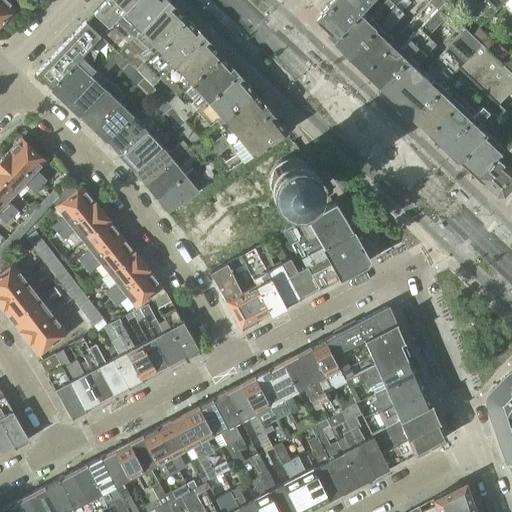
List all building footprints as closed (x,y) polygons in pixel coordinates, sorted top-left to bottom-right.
[(0,0),(0,21),(13,8),(4,0),(0,0)] [(104,0),(90,16),(84,21),(99,35),(104,29),(131,0),(104,0)] [(112,47),(117,52),(122,47),(167,0),(166,0),(131,0),(104,29),(99,35),(105,41),(112,47)] [(145,57),(157,45),(184,17),(175,9),(167,0),(122,47),(117,52),(133,67),(138,62),(139,63),(145,57)] [(319,24),(333,37),(357,12),(363,6),(357,0),(332,0),(317,17),(313,21),(312,21),(312,22),(312,23),(312,24),(313,25),(314,26),(315,26),(316,26),(317,26),(318,25),(319,24)] [(344,52),(347,56),(394,5),(399,0),(384,0),(365,20),(357,12),(333,37),(332,39),(344,52)] [(442,0),(430,0),(428,3),(436,10),(445,2),(442,0)] [(457,0),(451,8),(452,8),(457,14),(458,13),(465,20),(476,9),(466,0),(457,0)] [(483,0),(482,2),(494,13),(504,0),(483,0)] [(363,71),(379,86),(426,36),(452,8),(451,8),(449,6),(445,2),(436,10),(418,29),(397,51),(389,44),(363,71)] [(351,60),(363,71),(389,44),(381,37),(403,14),(394,5),(347,56),(351,60)] [(157,82),(160,78),(175,64),(202,35),(198,31),(184,17),(157,45),(145,57),(160,72),(153,78),(157,82)] [(35,73),(49,87),(80,56),(85,50),(99,35),(84,21),(35,73)] [(481,26),(479,28),(471,36),(480,44),(485,49),(494,39),(489,34),(481,26)] [(395,101),(412,117),(480,44),(471,36),(466,31),(464,29),(428,67),(395,101)] [(99,35),(85,50),(92,57),(105,41),(99,35)] [(175,64),(160,78),(176,95),(218,53),(202,35),(175,64)] [(379,86),(395,101),(428,67),(419,59),(434,43),(426,36),(379,86)] [(496,42),(488,51),(496,60),(499,62),(507,53),(496,42)] [(412,117),(428,132),(496,60),(488,51),(485,49),(480,44),(412,117)] [(108,56),(122,69),(127,64),(113,51),(108,56)] [(182,121),(195,110),(206,101),(234,71),(218,53),(176,95),(168,104),(171,107),(182,121)] [(511,53),(501,64),(511,74),(511,75),(511,53)] [(49,87),(64,101),(94,70),(80,56),(49,87)] [(95,68),(102,75),(114,63),(107,56),(95,68)] [(138,62),(133,67),(140,75),(143,78),(151,87),(157,82),(153,78),(160,72),(145,57),(139,63),(138,62)] [(428,132),(443,146),(511,74),(501,64),(499,62),(496,60),(428,132)] [(127,73),(136,84),(143,78),(140,75),(133,67),(127,73)] [(79,115),(109,83),(110,82),(102,75),(95,68),(94,70),(64,101),(79,115)] [(219,117),(222,120),(252,90),(245,83),(234,71),(206,101),(195,110),(209,126),(219,117)] [(443,146),(457,159),(504,110),(497,104),(511,88),(511,75),(511,74),(443,146)] [(143,78),(136,84),(146,95),(152,88),(151,87),(143,78)] [(80,116),(92,128),(118,102),(123,97),(109,83),(79,115),(80,116)] [(235,135),(237,138),(267,109),(259,99),(252,90),(222,120),(228,126),(221,132),(222,134),(227,141),(235,135)] [(154,103),(164,113),(171,107),(168,104),(161,96),(154,103)] [(105,141),(106,142),(132,116),(118,102),(92,128),(105,140),(105,141)] [(164,113),(177,127),(183,122),(182,121),(171,107),(164,113)] [(244,147),(220,165),(225,172),(244,160),(244,159),(251,155),(269,143),(286,132),(273,116),(267,109),(237,138),(244,147)] [(457,159),(474,176),(502,147),(491,137),(510,116),(504,110),(457,159)] [(107,142),(119,155),(146,130),(132,116),(106,142),(107,143),(107,142)] [(191,143),(192,142),(197,138),(183,122),(177,127),(178,129),(178,128),(191,143)] [(131,168),(159,144),(166,137),(152,124),(146,130),(119,155),(131,167),(131,168)] [(206,148),(210,152),(214,157),(230,144),(227,141),(222,134),(206,148)] [(511,134),(502,147),(474,176),(477,179),(479,180),(493,193),(494,194),(499,194),(501,194),(501,193),(510,184),(511,184),(511,182),(511,134)] [(5,153),(4,154),(39,186),(45,179),(35,169),(43,160),(20,138),(5,154),(5,153)] [(210,152),(206,148),(197,138),(192,142),(204,157),(210,152)] [(133,169),(144,182),(171,159),(160,145),(159,144),(131,168),(132,170),(133,169)] [(155,196),(155,197),(184,174),(176,165),(181,164),(193,154),(186,147),(171,159),(144,182),(155,196)] [(0,158),(0,178),(14,192),(23,183),(33,193),(39,186),(4,154),(0,158)] [(306,162),(305,161),(302,160),(300,158),(297,157),(295,157),(292,156),(289,156),(287,157),(284,157),(281,158),(279,160),(277,161),(275,163),(273,165),(271,167),(270,169),(269,172),(268,175),(268,177),(267,180),(268,183),(268,185),(269,188),(270,191),(272,193),(273,195),(275,197),(277,199),(280,200),(282,201),(285,202),(287,203),(290,203),(293,203),(295,203),(298,202),(301,201),(303,200),(305,198),(307,196),(309,194),(311,192),(312,189),(313,187),(314,184),(314,182),(314,179),(314,176),(313,174),(312,171),(311,169),(310,166),(308,164),(306,162)] [(167,210),(180,201),(204,185),(190,168),(184,174),(155,197),(156,198),(157,198),(166,210),(167,210)] [(0,178),(0,206),(11,217),(17,210),(6,201),(14,192),(0,178)] [(52,202),(55,206),(75,190),(70,184),(58,195),(52,202)] [(56,232),(93,203),(80,186),(75,190),(55,206),(63,216),(51,226),(50,226),(42,233),(47,239),(56,232)] [(0,258),(52,202),(58,195),(52,190),(0,246),(0,258)] [(74,230),(82,240),(107,220),(108,219),(94,202),(93,203),(56,232),(62,240),(74,230)] [(332,203),(293,224),(282,230),(291,246),(292,249),(298,260),(351,231),(344,218),(343,217),(334,202),(332,203)] [(0,206),(0,219),(4,224),(11,217),(0,206)] [(77,259),(83,266),(120,236),(107,220),(82,240),(89,249),(77,259)] [(25,237),(67,291),(86,316),(92,325),(102,318),(34,230),(25,237)] [(298,260),(302,267),(305,268),(308,273),(359,245),(351,231),(298,260)] [(100,263),(108,272),(133,252),(120,236),(83,266),(88,273),(100,263)] [(253,248),(282,306),(297,298),(279,262),(272,266),(260,243),(253,247),(253,248)] [(359,245),(308,273),(317,288),(351,270),(364,263),(364,264),(366,257),(366,258),(359,245)] [(239,255),(253,284),(268,313),(282,306),(253,248),(239,255)] [(276,257),(279,262),(297,298),(317,288),(308,273),(305,268),(302,267),(292,272),(285,260),(287,259),(281,248),(273,252),(276,257)] [(103,292),(109,299),(147,269),(134,251),(133,252),(108,272),(116,282),(103,292)] [(0,299),(25,280),(12,263),(0,272),(0,299)] [(254,321),(233,277),(225,263),(209,272),(240,328),(254,321)] [(147,269),(109,299),(114,305),(127,296),(135,306),(160,286),(147,269)] [(241,273),(233,277),(254,321),(268,313),(253,284),(248,287),(241,273)] [(2,308),(10,319),(38,297),(25,280),(0,299),(0,306),(1,309),(2,308)] [(170,302),(166,294),(153,301),(157,309),(170,302)] [(18,330),(23,336),(52,314),(38,297),(10,319),(18,330)] [(146,305),(139,309),(169,365),(182,358),(167,329),(161,332),(146,305)] [(383,307),(322,339),(330,355),(340,350),(362,339),(394,321),(389,309),(387,305),(383,307)] [(146,340),(139,343),(155,372),(169,365),(139,309),(139,308),(131,312),(134,316),(146,340)] [(160,316),(167,329),(182,358),(198,350),(174,308),(160,316)] [(52,314),(23,336),(28,343),(28,342),(37,353),(66,332),(52,314)] [(118,318),(110,323),(141,380),(155,372),(139,343),(133,347),(120,323),(118,318)] [(402,340),(394,321),(362,339),(370,357),(402,340)] [(118,354),(111,358),(127,387),(141,380),(110,323),(103,326),(118,354)] [(78,366),(82,373),(97,403),(112,395),(87,348),(85,344),(82,340),(81,337),(74,341),(82,356),(86,362),(78,366)] [(87,338),(82,340),(85,344),(87,348),(91,346),(87,338)] [(322,339),(308,347),(323,376),(330,390),(345,382),(344,380),(340,372),(330,355),(322,339)] [(344,380),(345,382),(347,387),(351,385),(352,385),(363,380),(409,356),(402,340),(370,357),(374,364),(353,375),(344,380)] [(91,346),(87,348),(112,395),(127,387),(111,358),(105,361),(95,343),(91,346)] [(308,347),(294,354),(317,397),(327,417),(335,413),(332,407),(327,399),(324,393),(317,380),(323,376),(308,347)] [(54,353),(53,353),(84,410),(97,403),(82,373),(76,376),(69,363),(68,363),(61,349),(54,353)] [(330,355),(340,372),(349,367),(340,350),(330,355)] [(84,410),(53,353),(46,357),(38,361),(53,388),(65,408),(69,414),(70,417),(84,410)] [(294,354),(281,361),(296,391),(302,387),(309,401),(317,397),(294,354)] [(363,380),(366,387),(366,388),(370,386),(374,394),(416,371),(409,356),(363,380)] [(281,361),(266,369),(288,412),(296,408),(289,394),(296,391),(281,361)] [(344,380),(353,375),(349,367),(340,372),(344,380)] [(266,369),(252,376),(267,406),(274,402),(281,416),(288,412),(266,369)] [(372,404),(376,412),(422,387),(416,371),(374,394),(377,401),(372,404)] [(487,404),(498,434),(511,428),(511,375),(509,371),(490,392),(489,392),(488,394),(487,396),(487,398),(487,400),(487,402),(487,404)] [(252,376),(238,384),(264,433),(272,429),(268,422),(261,409),(267,406),(252,376)] [(238,384),(224,391),(239,420),(246,417),(257,436),(264,433),(238,384)] [(394,411),(398,420),(430,403),(422,387),(376,412),(363,419),(366,426),(394,411)] [(0,391),(0,424),(13,447),(28,439),(0,391)] [(224,391),(210,398),(233,441),(240,437),(233,424),(239,420),(224,391)] [(338,404),(341,410),(355,404),(352,398),(352,397),(338,404)] [(210,398),(196,405),(212,435),(218,431),(225,445),(235,465),(243,461),(238,451),(233,441),(210,398)] [(370,434),(371,436),(379,452),(437,421),(430,403),(398,420),(370,434)] [(355,404),(341,410),(344,417),(351,413),(358,410),(355,404)] [(196,405),(182,413),(205,455),(212,452),(205,438),(212,435),(196,405)] [(344,417),(341,410),(335,413),(327,417),(325,419),(328,425),(329,427),(345,419),(344,417)] [(351,432),(374,475),(387,468),(379,452),(371,436),(363,440),(356,427),(359,426),(354,416),(360,413),(358,410),(351,413),(344,417),(345,419),(347,425),(350,429),(351,432)] [(182,413),(168,420),(183,450),(190,446),(198,460),(208,479),(215,476),(212,468),(205,457),(205,455),(182,413)] [(296,426),(299,432),(309,427),(313,425),(309,417),(296,425),(296,426)] [(309,427),(314,437),(342,492),(358,483),(342,451),(336,440),(329,444),(321,428),(328,425),(325,419),(313,425),(309,427)] [(168,420),(155,427),(178,470),(184,466),(177,453),(183,450),(168,420)] [(379,452),(387,468),(413,454),(445,438),(437,421),(379,452)] [(0,454),(13,447),(0,424),(0,454)] [(140,435),(156,464),(163,478),(178,470),(155,427),(140,435)] [(511,428),(498,434),(507,459),(511,457),(511,428)] [(342,451),(358,483),(374,475),(351,432),(350,429),(341,433),(348,448),(342,451)] [(272,447),(268,440),(264,433),(257,436),(264,451),(272,447)] [(126,442),(160,506),(166,502),(173,499),(169,492),(163,495),(156,481),(149,467),(156,464),(140,435),(126,442)] [(233,441),(238,451),(245,447),(240,437),(233,441)] [(311,467),(327,499),(342,492),(314,437),(307,441),(318,463),(311,467)] [(146,511),(148,511),(154,509),(160,506),(126,442),(113,449),(129,478),(134,475),(142,489),(149,503),(143,506),(146,511)] [(280,483),(295,511),(303,511),(312,507),(289,460),(280,442),(272,447),(281,464),(289,479),(280,483)] [(121,482),(129,478),(113,449),(98,457),(127,511),(136,511),(132,503),(128,496),(121,482)] [(289,460),(312,507),(327,499),(311,467),(304,471),(297,456),(289,460)] [(117,507),(119,511),(127,511),(98,457),(84,464),(107,507),(114,503),(117,507)] [(258,476),(276,511),(295,511),(280,483),(274,487),(267,472),(266,472),(261,461),(253,464),(258,476)] [(223,463),(212,468),(215,476),(227,470),(229,469),(225,462),(223,463)] [(84,464),(70,471),(91,511),(101,511),(100,510),(107,507),(84,464)] [(91,511),(70,471),(56,479),(72,507),(78,504),(82,511),(91,511)] [(222,484),(217,476),(207,482),(212,490),(222,484)] [(251,498),(258,511),(276,511),(258,476),(252,479),(260,494),(251,498)] [(56,479),(43,486),(56,511),(59,511),(63,510),(63,511),(74,511),(72,507),(56,479)] [(192,489),(196,486),(192,479),(186,482),(190,490),(192,489)] [(192,489),(203,511),(214,511),(206,495),(211,492),(206,481),(201,484),(196,486),(192,489)] [(176,487),(180,495),(189,491),(184,482),(176,487)] [(419,511),(418,506),(406,511),(445,511),(471,503),(464,482),(432,499),(434,506),(421,511),(419,511)] [(56,511),(43,486),(25,495),(34,511),(56,511)] [(229,491),(239,511),(258,511),(251,498),(243,502),(236,488),(229,491)] [(203,511),(192,489),(190,490),(189,491),(180,495),(187,509),(188,511),(195,511),(196,511),(195,511),(203,511)] [(220,511),(239,511),(229,491),(222,495),(224,500),(217,504),(220,511)] [(34,511),(25,495),(9,504),(13,511),(34,511)] [(171,511),(180,511),(187,509),(180,495),(173,499),(166,502),(171,511)] [(171,511),(166,502),(160,506),(154,509),(155,511),(171,511)] [(445,511),(474,511),(471,503),(445,511)]
